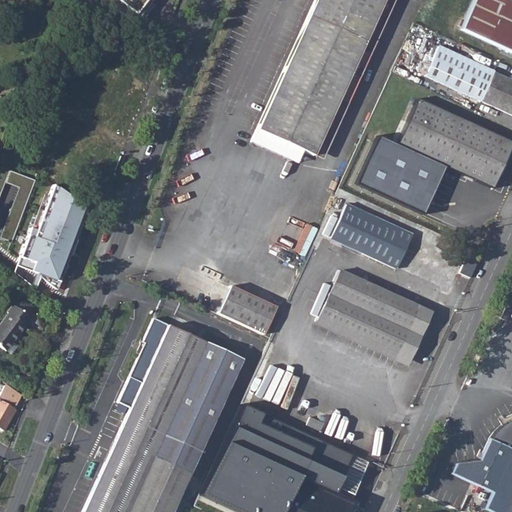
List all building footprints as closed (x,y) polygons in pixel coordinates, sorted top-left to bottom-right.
[(148,0),(109,0),(134,19),(148,0)] [(312,156),(313,155),(382,0),(313,0),(255,130),(312,156)] [(511,0),(472,0),(459,29),(511,52),(511,0)] [(437,46),(423,75),(480,101),(511,114),(511,81),(492,73),(493,71),(437,46)] [(124,71),(112,62),(110,61),(89,87),(103,99),(104,97),(106,99),(112,92),(109,90),(119,78),(119,76),(124,71)] [(416,99),(396,144),(491,188),(511,142),(416,99)] [(67,129),(53,148),(68,159),(89,132),(68,116),(61,125),(67,129)] [(29,272),(46,285),(76,208),(44,182),(28,228),(20,224),(4,267),(25,284),(29,272)] [(344,204),(329,239),(395,269),(411,235),(344,204)] [(277,243),(273,254),(297,263),(311,223),(282,213),(272,241),(277,243)] [(463,257),(456,269),(470,277),(476,265),(463,257)] [(338,270),(316,319),(407,360),(429,312),(338,270)] [(228,286),(216,314),(262,335),(274,307),(228,286)] [(7,313),(0,322),(0,347),(5,351),(24,325),(23,325),(29,317),(27,316),(32,309),(21,301),(16,308),(11,304),(5,312),(7,313)] [(127,410),(80,511),(169,511),(239,359),(151,318),(140,343),(142,344),(115,404),(127,410)] [(191,331),(189,334),(194,337),(199,326),(180,318),(177,325),(191,331)] [(3,388),(0,392),(0,396),(14,405),(19,397),(3,388)] [(15,411),(0,401),(0,429),(2,431),(10,419),(15,411)] [(511,421),(489,438),(479,461),(455,464),(450,474),(491,493),(484,509),(491,511),(506,511),(508,508),(511,509),(511,421)] [(256,425),(220,503),(239,511),(350,511),(367,475),(256,425)] [(68,453),(63,451),(60,460),(65,462),(68,453)]
